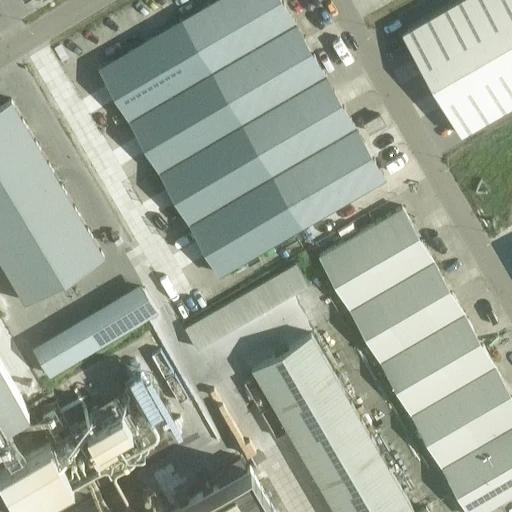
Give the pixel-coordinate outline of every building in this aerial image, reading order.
[(212,0),(180,19),(301,226),(384,177),(281,0),(212,0)] [(460,134),(511,103),(511,0),(455,0),(400,32),(460,134)] [(301,226),(180,19),(98,66),(218,274),(301,226)] [(10,99),(0,105),(0,171),(63,278),(103,255),(10,99)] [(511,128),(470,152),(510,222),(511,220),(511,128)] [(0,261),(24,302),(63,278),(0,171),(0,261)] [(511,396),(401,207),(319,255),(467,511),(481,511),(511,494),(511,396)] [(196,348),(306,284),(294,264),(184,327),(196,348)] [(35,353),(48,375),(157,310),(144,288),(35,353)] [(414,511),(310,333),(251,368),(335,511),(427,511),(425,508),(418,511),(414,511)] [(0,360),(0,425),(28,410),(0,360)] [(246,511),(227,478),(193,498),(169,511),(246,511)]
